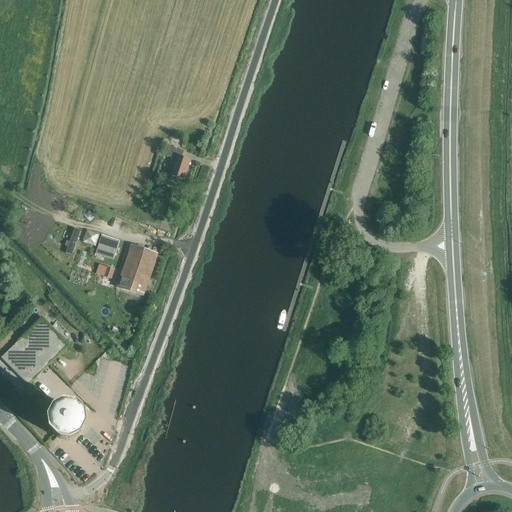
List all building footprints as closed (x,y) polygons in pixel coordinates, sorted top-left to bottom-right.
[(166,156),(176,159),(170,176),(183,180),(190,161),(182,158),(184,151),(169,146),(166,156)] [(66,242),(65,247),(67,248),(65,254),(72,256),(80,232),(74,229),(69,243),(66,242)] [(86,230),(84,243),(98,245),(100,231),(86,230)] [(95,254),(113,260),(120,242),(102,235),(95,254)] [(116,288),(143,297),(157,255),(131,246),(116,288)] [(103,277),(111,280),(114,270),(107,268),(103,277)] [(41,318),(22,338),(48,364),(67,344),(41,318)] [(48,364),(22,338),(2,358),(28,384),(48,364)] [(52,429),(54,434),(58,437),(62,440),(67,440),(72,440),(77,437),(80,434),(83,429),(84,424),(83,419),(80,415),(77,411),(72,409),(67,408),(62,409),(58,411),(54,415),(52,419),(51,424),(52,429)]
